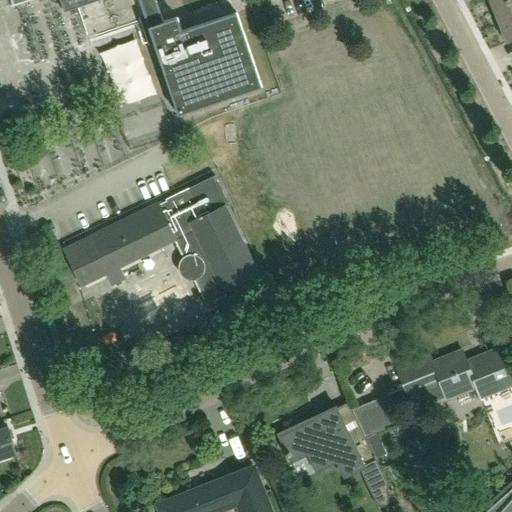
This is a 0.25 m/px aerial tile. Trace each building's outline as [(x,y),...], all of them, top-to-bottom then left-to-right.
[(11,0),(13,5),(27,0),(59,0),(64,12),(100,0),(138,0),(178,116),(262,87),(236,12),(182,31),(177,17),(163,22),(155,0),(11,0)] [(511,0),(490,0),(497,18),(511,12),(511,0)] [(511,12),(497,18),(507,42),(511,40),(511,12)] [(128,91),(128,76),(117,76),(117,91),(128,91)] [(75,124),(79,135),(103,128),(99,117),(75,124)] [(94,235),(64,249),(82,286),(106,274),(111,285),(126,278),(120,267),(175,241),(184,259),(182,262),(181,266),(181,270),(183,274),(186,276),(189,278),(193,278),(206,305),(226,295),(224,291),(258,275),(249,257),(248,257),(240,242),(242,242),(225,207),(228,205),(214,176),(189,189),(166,200),(167,201),(158,205),(158,204),(94,235)] [(430,356),(398,369),(405,386),(408,394),(423,388),(427,398),(429,404),(446,397),(446,399),(475,387),(480,397),(511,383),(511,343),(467,361),(463,350),(433,362),(430,356)] [(374,401),(357,408),(369,435),(377,432),(386,428),(374,401)] [(318,418),(280,436),(292,462),(307,454),(311,462),(326,454),(332,466),(338,462),(345,476),(360,469),(370,491),(388,483),(376,460),(376,459),(366,439),(359,426),(348,431),(337,408),(336,406),(316,415),(318,418)] [(0,458),(16,453),(8,427),(0,429),(0,458)] [(377,433),(366,439),(376,459),(387,454),(377,433)] [(272,511),(254,466),(157,504),(160,511),(215,511),(237,503),(240,511),(272,511)] [(511,511),(511,489),(488,510),(489,511),(511,511)]
